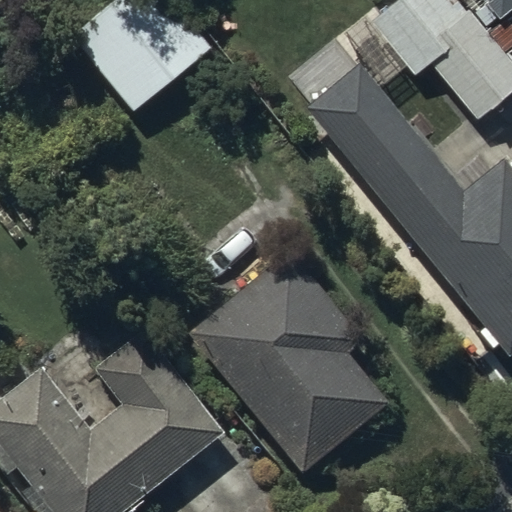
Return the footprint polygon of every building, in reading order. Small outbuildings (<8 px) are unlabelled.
[(113,0),(66,39),(130,114),(208,50),(165,0),(113,0)] [(428,66),(473,123),(511,91),(511,69),(454,0),(397,0),(368,24),(413,78),(428,66)] [(511,0),(478,0),(496,21),(511,8),(511,0)] [(354,62),(298,106),(480,331),(474,336),(487,352),(493,347),(503,360),(511,352),(511,159),(503,167),(498,160),(459,192),(354,62)] [(284,251),(183,336),(299,477),(385,406),(342,355),(359,341),(284,251)] [(141,333),(90,372),(118,407),(88,430),(39,368),(0,398),(0,475),(2,477),(13,469),(27,488),(18,495),(30,511),(123,511),(221,434),(141,333)]
